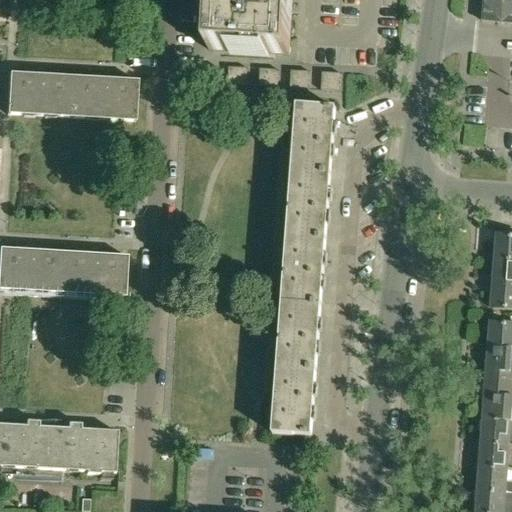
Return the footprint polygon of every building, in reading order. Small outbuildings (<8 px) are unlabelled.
[(210,0),(208,52),(222,52),(222,58),(273,61),(273,55),(288,56),(291,0),(210,0)] [(511,0),(484,0),(482,22),(511,24),(511,0)] [(196,67),(195,84),(214,85),(215,68),(196,67)] [(245,86),(246,69),(227,68),(226,86),(245,86)] [(276,89),(277,71),(258,70),(257,88),(276,89)] [(307,90),(308,73),(290,72),(289,89),(307,90)] [(338,92),(339,74),(321,73),(320,91),(338,92)] [(6,116),(70,120),(72,79),(8,75),(6,116)] [(72,79),(70,120),(133,124),(136,83),(72,79)] [(295,105),(290,174),(329,176),(334,108),(295,105)] [(329,176),(290,174),(285,239),(325,242),(329,176)] [(494,261),(511,262),(511,237),(496,237),(494,261)] [(285,239),(281,303),(320,306),(325,242),(285,239)] [(0,291),(62,295),(64,255),(0,251),(0,291)] [(64,255),(62,295),(123,299),(126,259),(64,255)] [(511,262),(494,261),(492,285),(511,286),(511,262)] [(511,286),(492,285),(490,309),(511,310),(511,286)] [(276,368),(315,371),(320,306),(281,303),(276,368)] [(488,348),(511,350),(511,325),(489,324),(488,348)] [(511,350),(488,348),(486,372),(511,374),(511,350)] [(310,436),(315,371),(276,368),(271,434),(310,436)] [(511,374),(486,372),(484,396),(511,398),(511,374)] [(511,398),(484,396),(482,420),(510,422),(511,411),(511,410),(511,398)] [(511,422),(482,420),(480,444),(511,446),(511,422)] [(25,429),(0,427),(0,468),(115,475),(117,434),(80,432),(81,426),(68,425),(68,431),(38,430),(38,424),(26,423),(25,429)] [(511,446),(480,444),(479,468),(506,470),(511,470),(511,446)] [(479,468),(477,492),(511,494),(511,483),(505,483),(506,470),(479,468)] [(475,511),(511,511),(511,494),(477,492),(475,511)] [(82,501),(81,511),(89,511),(90,501),(82,501)]
